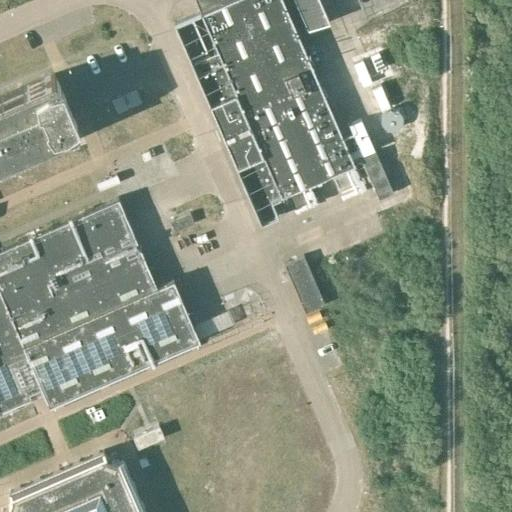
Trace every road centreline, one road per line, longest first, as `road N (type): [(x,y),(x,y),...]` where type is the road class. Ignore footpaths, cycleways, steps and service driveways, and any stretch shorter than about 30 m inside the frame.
road 1 (unknown): [(281,307),(0,432)]
road 2 (unknown): [(270,282),(220,299),(193,295),(146,228),(148,192),(216,158)]
